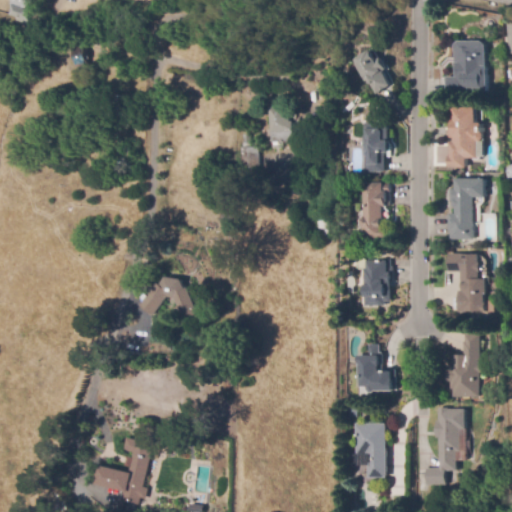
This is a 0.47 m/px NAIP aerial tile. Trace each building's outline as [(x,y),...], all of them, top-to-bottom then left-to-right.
[(28,25),(15,21),(17,17),(9,15),(12,5),(31,11),(28,19),(30,20),(28,25)] [(456,60),(456,45),(459,41),(483,42),(487,46),(488,60),(488,80),(467,81),(467,82),(473,82),(473,92),(446,93),(446,77),(456,77),(455,63),(456,63),(456,60)] [(75,63),(73,49),(85,47),(88,63),(88,65),(76,67),(75,63)] [(356,61),(355,60),(373,50),(379,60),(383,58),(385,61),(390,69),(385,72),(393,86),(378,95),(370,81),(367,82),(356,61)] [(271,143),(270,107),(289,106),(290,122),(292,122),(293,142),(271,143)] [(467,168),(448,168),(448,157),(449,157),(449,142),(454,142),(454,139),(451,139),(451,118),(454,118),(454,108),(477,108),(477,123),(483,123),(483,133),(485,134),(485,139),(482,142),(479,142),(478,159),(467,159),(467,168)] [(367,172),(367,153),(365,153),(364,124),(385,124),(391,130),(391,154),(387,154),(387,172),(367,172)] [(243,144),(243,135),(250,134),(251,143),(243,144)] [(259,170),(241,170),(241,148),(259,148),(259,170)] [(475,240),(450,240),(450,232),(449,232),(449,214),(456,214),(456,207),(454,207),(454,202),(451,202),(452,189),(455,189),(456,179),(487,179),(487,198),(475,198),(475,240)] [(376,241),(371,241),(370,239),(362,239),(362,228),(359,227),(359,221),(363,217),(363,183),(390,183),(390,206),(383,206),(383,228),(385,228),(389,232),(388,236),(385,239),(378,239),(376,241)] [(290,195),(290,184),(300,184),(300,195),(290,195)] [(317,239),(314,223),(326,220),(329,237),(317,239)] [(351,264),(349,261),(348,257),(352,254),(355,254),(358,257),(358,261),(355,263),(351,264)] [(486,313),(458,313),(459,291),(461,291),(462,272),(449,272),(449,254),(480,255),(480,263),(481,263),(481,273),(480,280),(487,280),(487,295),(485,295),(485,303),(486,303),(486,313)] [(386,306),(364,306),(364,270),(367,270),(367,261),(388,261),(388,273),(392,273),(392,302),(386,302),(386,306)] [(200,316),(182,314),(176,298),(169,297),(151,316),(140,306),(159,283),(161,285),(168,277),(183,280),(186,289),(190,288),(200,316)] [(481,398),(454,398),(454,390),(451,390),(451,382),(447,382),(448,370),(451,370),(451,363),(458,363),(458,360),(465,360),(465,342),(466,342),(466,335),(482,335),(482,364),(485,364),(485,374),(481,374),(481,398)] [(374,393),(370,393),(367,391),(367,388),(360,388),(359,364),(358,364),(358,357),(368,357),(368,345),(380,345),(380,353),(383,353),(383,370),(397,370),(397,392),(376,392),(374,393)] [(359,418),(349,418),(349,408),(359,408),(359,418)] [(447,486),(426,485),(426,469),(439,469),(440,438),(437,438),(437,421),(440,421),(440,408),(450,408),(450,410),(468,410),(467,430),(469,430),(468,461),(458,461),(458,472),(447,472),(447,486)] [(388,478),(368,478),(368,454),(355,454),(355,424),(389,424),(388,478)] [(140,505),(123,501),(126,492),(98,484),(103,466),(130,473),(136,453),(126,450),(129,438),(138,440),(141,430),(158,435),(144,487),(149,489),(147,499),(142,498),(140,505)]
